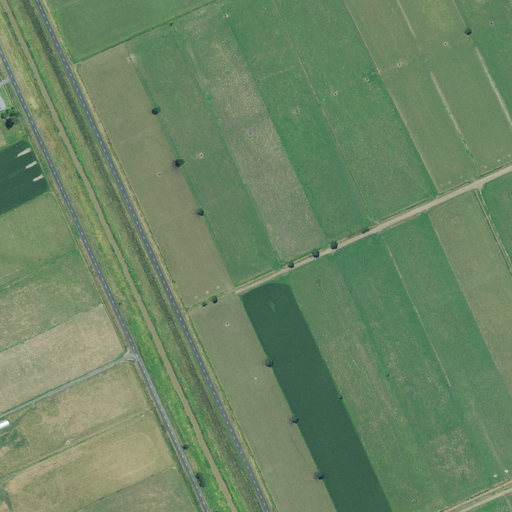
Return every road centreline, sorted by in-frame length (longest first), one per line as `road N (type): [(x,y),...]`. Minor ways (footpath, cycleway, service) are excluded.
road 1 (unclassified): [(36,0),(266,511)]
road 2 (unclassified): [(208,511),(0,50)]
